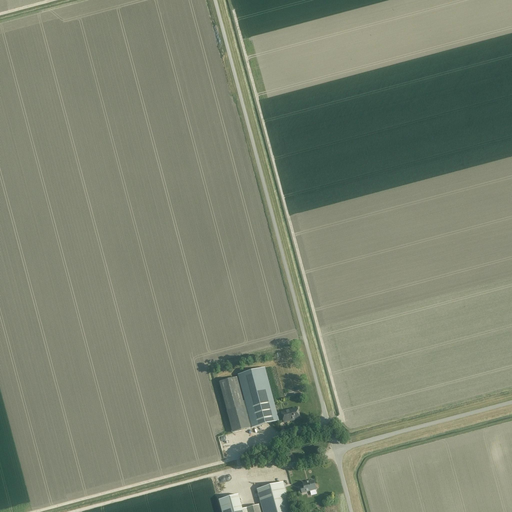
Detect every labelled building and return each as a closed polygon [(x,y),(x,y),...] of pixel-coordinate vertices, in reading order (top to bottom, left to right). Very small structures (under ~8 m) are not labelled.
[(279,421),(278,420),(277,413),(276,413),(265,368),(239,375),(245,401),(243,401),(237,377),(219,382),(233,432),(251,428),(251,427),(252,427),(252,428),(279,421)] [(285,411),(277,413),(278,420),(286,418),(287,422),(293,420),(300,418),(297,409),(290,411),(290,409),(285,411)] [(316,489),(314,481),(310,482),(307,482),(307,481),(303,483),(303,484),(300,485),(302,494),(306,493),(306,492),(316,489)] [(263,511),(291,511),(283,482),(257,489),(263,511)] [(222,511),(243,511),(239,495),(219,500),(222,511)]
